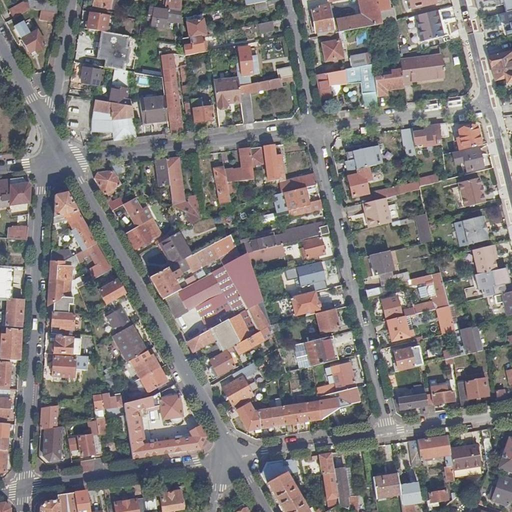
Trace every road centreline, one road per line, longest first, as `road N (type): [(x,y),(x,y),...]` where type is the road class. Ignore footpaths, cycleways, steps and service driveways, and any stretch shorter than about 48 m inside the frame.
road 1 (tertiary): [(56,162),(77,182),(233,456)]
road 2 (residential): [(24,488),(43,193),(56,162)]
road 3 (residential): [(314,128),(388,431)]
road 4 (residential): [(56,162),(314,128)]
road 5 (residential): [(233,456),(24,488)]
road 6 (residential): [(314,128),(488,105)]
road 7 (residential): [(56,162),(52,105),(69,0)]
road 8 (residential): [(388,431),(233,456)]
road 9 (tertiary): [(0,44),(56,162)]
road 10 (residential): [(289,0),(314,128)]
road 11 (residential): [(511,414),(388,431)]
